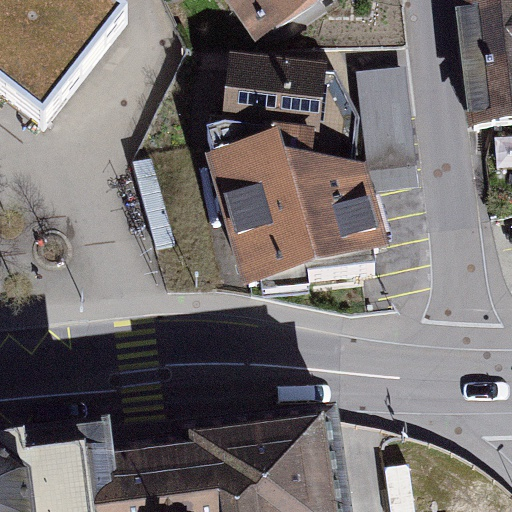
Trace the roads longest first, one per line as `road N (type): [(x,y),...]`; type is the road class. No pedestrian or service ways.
road 1 (tertiary): [(455,378),(225,370),(0,392)]
road 2 (residential): [(431,0),(456,280),(455,378)]
road 3 (unknown): [(306,370),(337,511)]
